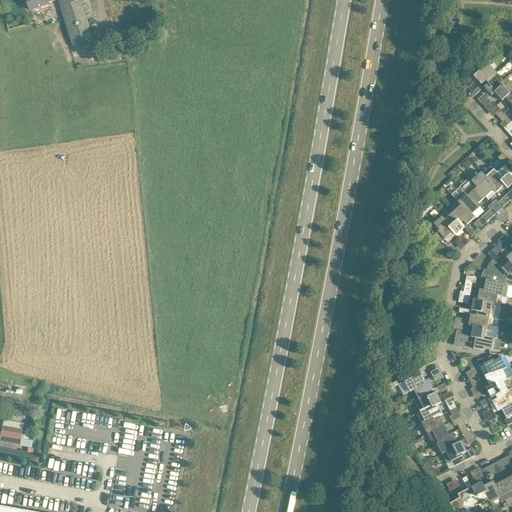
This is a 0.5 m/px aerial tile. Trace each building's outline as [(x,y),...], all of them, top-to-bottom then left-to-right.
[(81,0),(26,0),(30,10),(49,4),(48,3),(57,0),(73,47),(93,40),(80,0),(81,0)] [(145,0),(110,0),(116,21),(123,20),(124,25),(141,20),(138,12),(148,9),(145,0)] [(478,87),(481,90),(484,88),(488,84),(487,82),(497,74),(489,65),(488,67),(486,65),(473,76),(481,84),(478,87)] [(504,82),(497,74),(487,82),(488,84),(484,88),(491,96),(494,93),(499,89),(498,87),(504,82)] [(499,89),(494,93),(502,101),(505,98),(509,94),(508,93),(511,88),(511,84),(507,79),(504,82),(498,87),(499,89)] [(475,95),(481,90),(478,87),(472,92),(475,95)] [(487,99),(482,104),(485,108),(491,103),(487,99)] [(495,114),(499,119),(504,114),(500,110),(495,114)] [(507,118),(504,114),(499,119),(502,122),(507,118)] [(494,170),(502,180),(500,181),(504,186),(507,189),(511,184),(511,173),(505,166),(502,163),(494,170)] [(483,174),(482,174),(489,182),(488,184),(496,193),(504,186),(500,181),(502,180),(494,170),(491,167),(483,174)] [(488,200),(496,193),(488,184),(489,182),(482,174),(481,172),(471,181),(488,200)] [(472,198),(478,204),(485,197),(488,200),(471,181),(469,179),(459,187),(463,191),(463,192),(470,200),(472,198)] [(468,210),(472,214),(480,207),(478,204),(472,198),(470,200),(463,192),(455,199),(461,206),(466,212),(468,210)] [(502,199),(506,204),(510,200),(506,195),(502,199)] [(506,204),(502,199),(498,203),(502,208),(503,207),(506,204)] [(433,207),(430,204),(421,212),(424,215),(433,207)] [(453,213),(452,213),(461,223),(463,221),(467,225),(475,218),(472,214),(468,210),(466,212),(461,206),(453,213)] [(450,209),(442,217),(450,227),(449,228),(455,236),(463,228),(466,230),(469,228),(467,225),(463,221),(461,223),(452,213),(453,213),(450,209)] [(490,210),(486,213),(490,219),(494,215),(490,210)] [(486,222),(490,219),(486,213),(482,217),(486,222)] [(429,220),(424,224),(441,243),(444,240),(447,243),(455,236),(449,228),(450,227),(442,217),(433,224),(429,220)] [(474,234),(469,228),(466,230),(472,237),(474,234)] [(504,247),(504,248),(500,243),(495,247),(500,252),(506,258),(509,261),(511,264),(511,252),(510,254),(504,247)] [(496,255),(500,252),(495,247),(492,250),(496,255)] [(484,270),(506,281),(508,276),(509,275),(511,278),(511,264),(509,261),(501,269),(497,264),(493,259),(490,262),(486,270),(484,270)] [(484,270),(480,279),(486,280),(484,290),(489,291),(489,294),(502,296),(511,298),(511,286),(504,285),(506,281),(484,270)] [(480,290),(477,300),(483,301),(482,304),(496,306),(500,307),(502,296),(489,294),(489,291),(484,290),(480,290)] [(471,311),(468,310),(467,314),(470,315),(476,316),(476,314),(494,317),(496,306),(482,304),(483,301),(477,300),(473,300),(471,311)] [(470,315),(468,326),(473,327),(478,328),(478,326),(492,328),(494,317),(476,314),(476,316),(470,315)] [(478,328),(473,327),(471,337),(481,339),(481,337),(497,340),(499,329),(478,326),(478,328)] [(456,335),(455,340),(465,342),(474,344),(473,349),(484,351),(484,349),(492,350),(499,352),(501,341),(497,340),(481,337),(481,339),(471,337),(462,336),(456,335)] [(493,372),(494,374),(506,368),(501,358),(494,362),(491,356),(485,358),(477,360),(479,366),(483,365),(484,365),(488,374),(493,372)] [(488,374),(484,376),(489,386),(494,383),(495,386),(507,380),(511,377),(511,371),(509,366),(506,368),(494,374),(493,372),(488,374)] [(409,393),(413,391),(421,387),(420,384),(425,381),(420,372),(411,376),(410,375),(402,379),(404,383),(409,393)] [(471,384),(477,380),(474,375),(468,378),(471,384)] [(402,379),(391,384),(394,388),(399,386),(404,383),(402,379)] [(429,379),(425,381),(420,384),(421,387),(413,391),(418,400),(430,394),(429,392),(434,389),(429,379)] [(490,398),(487,400),(489,403),(492,402),(497,399),(496,398),(511,390),(507,380),(495,386),(494,383),(489,386),(485,388),(490,398)] [(420,412),(423,410),(431,406),(432,408),(437,405),(441,403),(436,393),(439,392),(436,388),(434,389),(429,392),(430,394),(418,400),(415,402),(420,412)] [(498,412),(502,410),(506,407),(505,405),(511,401),(511,390),(496,398),(497,399),(492,402),(498,412)] [(510,425),(511,423),(511,401),(505,405),(506,407),(502,410),(506,419),(505,420),(508,426),(510,425)] [(450,411),(456,408),(453,403),(447,406),(450,411)] [(442,415),(437,405),(432,408),(431,406),(423,410),(420,412),(416,414),(421,423),(430,419),(431,420),(439,417),(442,415)] [(421,423),(427,435),(444,426),(439,417),(431,420),(430,419),(421,423)] [(3,427),(0,441),(20,445),(28,446),(29,441),(23,440),(24,435),(22,435),(22,430),(23,424),(4,420),(3,427)] [(433,447),(437,445),(442,442),(441,439),(449,435),(444,426),(427,435),(433,447)] [(442,454),(446,452),(453,449),(452,446),(457,443),(452,434),(449,435),(441,439),(442,442),(437,445),(442,454)] [(446,452),(442,454),(447,464),(451,462),(452,461),(455,467),(465,461),(475,456),(472,449),(466,451),(461,441),(457,443),(452,446),(453,449),(446,452)] [(484,477),(489,474),(486,468),(481,470),(484,477)] [(511,494),(505,480),(495,485),(499,492),(497,494),(500,500),(502,503),(511,497),(511,494)] [(493,481),(484,486),(487,492),(484,493),(488,501),(490,505),(500,500),(497,494),(499,492),(495,485),(493,481)] [(466,487),(468,489),(471,495),(473,494),(479,506),(488,501),(484,493),(487,492),(484,486),(481,482),(471,488),(470,485),(466,487)] [(465,503),(469,511),(479,506),(473,494),(471,495),(468,489),(458,495),(460,499),(463,504),(465,503)] [(460,499),(450,504),(454,511),(469,511),(465,503),(463,504),(460,499)]
